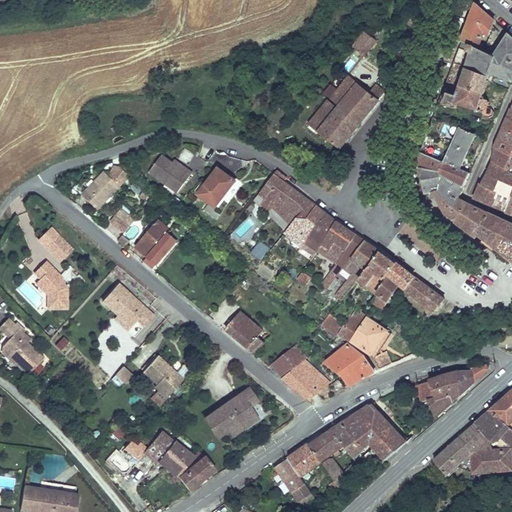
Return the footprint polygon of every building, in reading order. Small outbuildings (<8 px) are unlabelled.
[(475,5),(462,38),(477,47),(484,32),(489,34),(494,21),(475,5)] [(462,38),(453,61),(490,78),(492,73),(511,80),(511,36),(509,34),(494,58),(477,47),(462,38)] [(369,66),(380,50),(368,43),(358,60),(369,66)] [(453,61),(443,88),(448,90),(444,101),(457,106),(459,103),(478,110),(480,106),(486,105),(487,100),(485,97),(483,96),(490,78),(453,61)] [(388,91),(380,84),(371,94),(349,77),(312,122),(341,146),(388,91)] [(511,117),(507,115),(503,125),(511,128),(511,117)] [(511,128),(503,125),(496,140),(511,146),(511,128)] [(460,126),(452,143),(468,150),(476,133),(460,126)] [(511,146),(496,140),(492,158),(511,166),(511,146)] [(452,143),(445,160),(460,167),(468,150),(452,143)] [(421,148),(419,166),(422,168),(442,172),(465,184),(471,172),(460,167),(445,160),(421,148)] [(178,189),(193,170),(186,164),(184,167),(174,159),(163,151),(151,167),(178,189)] [(186,164),(176,156),(174,159),(184,167),(186,164)] [(511,186),(511,166),(492,158),(491,164),(488,170),(495,173),(511,180),(509,186),(511,186)] [(118,162),(113,163),(106,170),(102,167),(81,189),(95,204),(127,171),(118,162)] [(422,168),(419,166),(425,192),(434,191),(441,191),(442,172),(422,168)] [(236,180),(219,168),(199,194),(210,202),(216,206),(236,180)] [(495,173),(488,170),(483,182),(489,184),(490,185),(495,173)] [(334,172),(325,189),(336,196),(345,177),(334,172)] [(441,191),(434,191),(447,212),(456,220),(468,203),(458,199),(465,184),(442,172),(441,191)] [(511,180),(495,173),(490,185),(495,187),(490,200),(493,202),(504,205),(503,208),(511,210),(511,186),(509,186),(511,180)] [(290,236),(315,204),(276,176),(262,196),(269,204),(274,209),(289,224),(284,230),(290,236)] [(483,182),(479,180),(473,192),(484,197),(489,184),(483,182)] [(489,184),(484,197),(490,200),(495,187),(490,185),(489,184)] [(150,206),(134,190),(130,195),(146,211),(150,206)] [(216,206),(210,202),(204,208),(217,218),(221,213),(214,208),(216,206)] [(468,203),(456,220),(473,233),(488,212),(468,203)] [(268,221),(274,209),(269,204),(262,215),(268,221)] [(310,218),(319,207),(315,204),(290,236),(296,240),(313,220),(310,218)] [(295,250),(300,254),(327,213),(323,210),(319,207),(310,218),(313,220),(296,240),(291,246),(293,248),(298,242),(300,244),(295,250)] [(110,222),(122,234),(135,221),(123,209),(110,222)] [(511,263),(511,223),(488,212),(473,233),(476,236),(478,235),(493,247),(491,249),(502,258),(504,256),(511,263)] [(308,251),(315,257),(319,250),(338,220),(327,213),(300,254),(303,257),(308,251)] [(137,243),(145,250),(169,224),(160,216),(137,243)] [(338,220),(319,250),(326,255),(330,249),(340,256),(357,233),(338,220)] [(73,243),(58,229),(45,241),(60,256),(73,243)] [(176,237),(167,229),(143,255),(152,264),(176,237)] [(336,262),(348,270),(358,255),(368,240),(357,233),(340,256),(336,262)] [(351,288),(356,283),(358,280),(360,277),(381,249),(377,246),(368,240),(358,255),(364,260),(346,284),(351,288)] [(326,255),(336,262),(340,256),(330,249),(326,255)] [(401,264),(381,249),(360,277),(377,291),(390,276),(401,264)] [(264,263),(269,257),(264,253),(259,260),(264,263)] [(47,286),(46,288),(46,304),(66,303),(65,282),(57,275),(59,273),(42,257),(32,268),(39,275),(38,277),(47,286)] [(320,286),(331,294),(348,270),(336,262),(320,286)] [(408,289),(418,277),(401,264),(390,276),(399,283),(408,289)] [(313,279),(304,273),(299,281),(308,287),(313,279)] [(387,299),(399,283),(390,276),(377,291),(387,299)] [(36,279),(46,288),(47,286),(38,277),(36,279)] [(408,289),(436,311),(446,298),(418,277),(408,289)] [(138,314),(148,303),(119,278),(104,296),(118,309),(125,314),(126,313),(134,320),(138,314)] [(351,288),(348,292),(358,299),(365,289),(356,283),(351,288)] [(377,291),(375,303),(383,307),(387,299),(377,291)] [(370,301),(365,296),(360,301),(365,307),(370,301)] [(153,308),(148,303),(138,314),(144,320),(153,308)] [(125,314),(118,309),(115,313),(129,325),(134,320),(126,313),(125,314)] [(240,317),(226,334),(248,354),(256,345),(263,338),(240,317)] [(341,342),(351,348),(366,323),(360,319),(344,337),(325,326),(321,333),(337,346),(341,342)] [(371,326),(373,322),(371,320),(369,319),(366,323),(351,348),(371,359),(377,358),(378,357),(390,340),(371,326)] [(0,349),(16,333),(17,332),(6,322),(0,328),(0,349)] [(0,357),(0,360),(12,372),(13,370),(10,367),(13,365),(16,368),(14,370),(25,380),(28,377),(32,372),(36,367),(40,363),(25,349),(28,345),(16,333),(0,349),(0,357)] [(398,339),(394,346),(405,353),(409,347),(398,339)] [(66,344),(58,353),(63,358),(72,350),(66,344)] [(256,345),(248,354),(253,359),(262,349),(256,345)] [(270,370),(282,384),(306,364),(294,351),(270,370)] [(344,382),(349,390),(374,375),(362,361),(348,352),(343,357),(324,370),(327,372),(328,371),(344,382)] [(381,372),(392,369),(387,355),(379,360),(377,358),(371,359),(378,373),(381,372)] [(281,385),(292,394),(318,373),(308,362),(306,364),(282,384),(281,385)] [(153,392),(165,403),(180,386),(153,364),(139,380),(153,392)] [(109,380),(118,388),(131,374),(122,365),(109,380)] [(32,372),(28,377),(33,382),(42,373),(36,367),(32,372)] [(457,377),(465,395),(489,374),(483,368),(471,372),(471,373),(457,377)] [(292,394),(308,408),(321,398),(337,383),(319,372),(318,373),(292,394)] [(444,381),(455,405),(465,395),(457,377),(444,381)] [(429,406),(437,421),(455,405),(444,381),(430,385),(416,389),(421,408),(429,406)] [(333,395),(343,390),(340,386),(331,391),(333,395)] [(511,386),(489,406),(511,425),(511,386)] [(162,407),(165,403),(153,392),(150,396),(153,399),(162,406),(162,407)] [(237,400),(245,412),(253,406),(245,394),(237,400)] [(162,406),(153,399),(146,406),(155,414),(162,406)] [(240,432),(252,423),(245,412),(237,400),(200,425),(212,443),(224,435),(237,427),(240,432)] [(56,403),(47,412),(53,417),(61,407),(56,403)] [(511,425),(489,406),(462,430),(475,445),(511,442),(511,425)] [(388,465),(408,447),(372,410),(352,422),(371,446),(375,451),(367,461),(374,470),(388,465)] [(352,422),(344,427),(367,451),(371,446),(352,422)] [(119,427),(112,433),(118,439),(124,432),(119,427)] [(224,435),(228,441),(240,432),(237,427),(224,435)] [(367,451),(344,427),(334,434),(345,448),(357,461),(367,451)] [(462,430),(432,457),(444,470),(457,459),(474,467),(508,464),(506,446),(471,449),(475,445),(462,430)] [(345,448),(334,434),(288,466),(301,482),(345,448)] [(160,435),(142,456),(154,466),(156,465),(161,470),(168,476),(178,484),(193,464),(160,435)] [(122,448),(134,458),(142,447),(130,438),(122,448)] [(333,480),(343,473),(333,458),(323,465),(333,480)] [(189,496),(215,476),(202,465),(198,469),(193,464),(178,484),(189,496)] [(301,482),(288,466),(275,475),(301,506),(303,505),(308,511),(313,511),(317,510),(318,511),(323,511),(324,511),(301,482)] [(345,492),(355,483),(346,474),(338,483),(343,491),(345,492)] [(77,511),(80,493),(76,492),(76,487),(42,482),(42,487),(26,484),(23,504),(39,506),(37,511),(77,511)] [(338,483),(333,486),(338,494),(343,491),(338,483)] [(236,511),(252,511),(239,501),(233,509),(236,511)]
